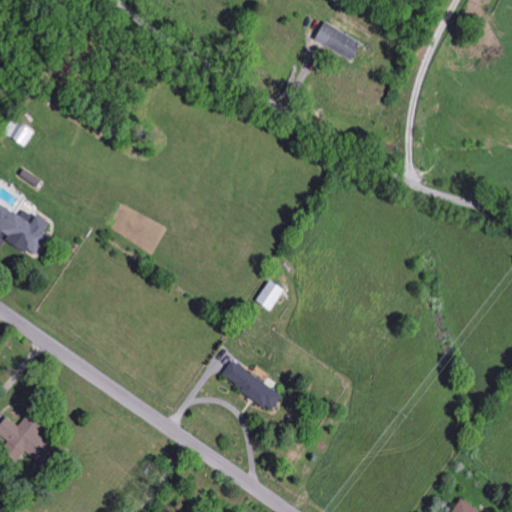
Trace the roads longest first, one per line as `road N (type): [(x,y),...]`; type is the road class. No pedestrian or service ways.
road 1 (residential): [(511,216),(387,175),(154,33),(115,0)]
road 2 (residential): [(286,511),(0,310)]
